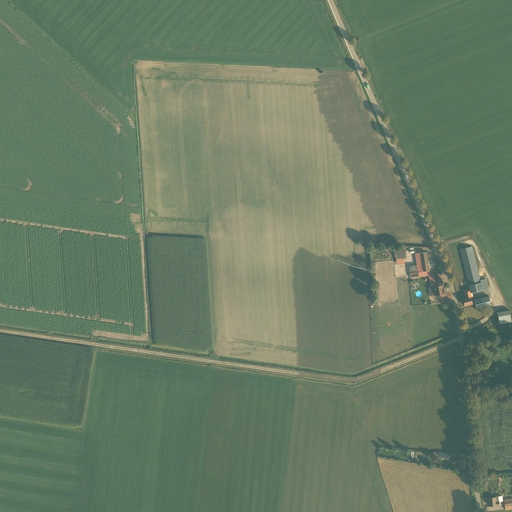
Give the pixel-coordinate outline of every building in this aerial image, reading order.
[(481,281),(472,246),(465,248),(460,249),(469,287),(470,289),(464,291),(465,297),(465,298),(463,299),(465,306),(473,304),(471,294),(472,293),(472,292),(488,289),(486,280),(481,281)] [(406,249),(394,251),(395,257),(396,257),(396,260),(404,259),(406,259),(405,255),(406,255),(406,249)] [(411,277),(425,275),(430,274),(427,252),(422,253),(415,254),(418,272),(410,273),(411,277)] [(434,286),(435,295),(444,294),(441,274),(434,275),(436,286),(434,286)] [(477,309),(491,305),(488,296),(474,300),(477,309)] [(500,324),(511,322),(509,310),(498,312),(500,324)] [(466,467),(465,458),(450,460),(450,463),(453,463),(454,464),(458,464),(458,467),(466,467)] [(496,506),(500,505),(498,496),(495,496),(495,497),(488,498),(489,506),(496,505),(496,506)]
